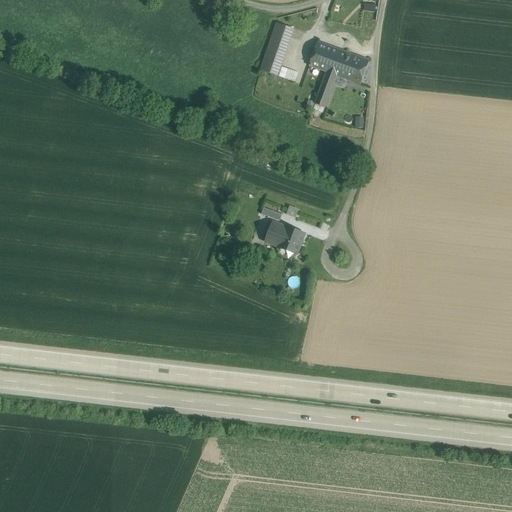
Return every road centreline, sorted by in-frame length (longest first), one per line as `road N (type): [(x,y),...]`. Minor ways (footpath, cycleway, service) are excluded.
road 1 (motorway): [(0,380),(511,438)]
road 2 (motorway): [(511,411),(0,354)]
road 3 (track): [(384,0),(367,142),(324,259),(344,275),(355,266),(342,236)]
